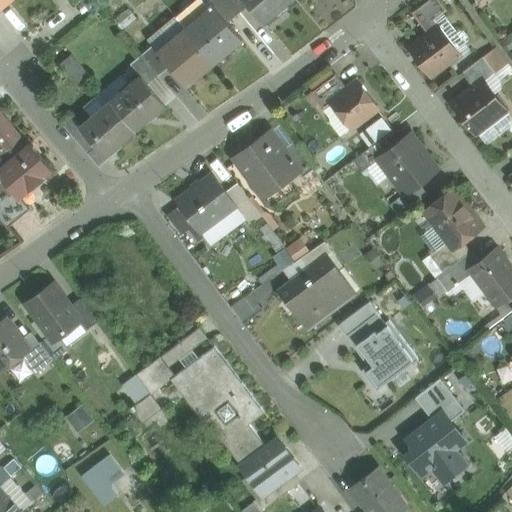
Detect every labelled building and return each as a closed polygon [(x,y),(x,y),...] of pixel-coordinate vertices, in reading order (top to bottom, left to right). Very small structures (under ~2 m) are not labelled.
[(0,0),(0,9),(10,0),(0,0)] [(227,22),(214,6),(213,7),(210,4),(211,3),(208,0),(197,0),(176,18),(185,30),(214,64),(242,40),(227,22)] [(238,13),(227,0),(214,0),(211,3),(210,4),(213,7),(214,6),(227,22),(238,13)] [(227,0),(238,13),(247,5),(242,0),(227,0)] [(242,0),(247,5),(262,23),(289,0),(242,0)] [(438,0),(428,0),(412,12),(423,27),(445,10),(438,0)] [(439,25),(410,47),(432,76),(461,54),(439,25)] [(214,64),(185,30),(184,31),(188,35),(177,44),(174,40),(158,52),(158,53),(169,66),(186,87),(214,64)] [(158,52),(153,45),(140,56),(156,76),(169,66),(158,53),(158,52)] [(89,76),(71,55),(60,65),(78,86),(89,76)] [(156,76),(140,56),(130,64),(141,77),(141,76),(147,83),(156,76)] [(495,73),(483,57),(462,73),(474,87),(483,80),(484,81),(495,73)] [(335,75),(312,92),(323,108),(332,102),(331,101),(346,90),(335,75)] [(147,83),(141,76),(141,77),(111,102),(112,104),(134,130),(165,105),(147,83)] [(484,81),(483,80),(474,87),(453,103),(476,133),(506,110),(484,81)] [(346,90),(331,101),(332,102),(351,128),(377,109),(357,82),(346,90)] [(83,129),(82,130),(96,147),(104,156),(134,130),(112,104),(83,129)] [(28,146),(0,112),(0,176),(18,198),(19,197),(52,169),(31,144),(28,146)] [(83,129),(70,114),(61,123),(87,154),(96,147),(82,130),(83,129)] [(382,117),(359,134),(369,148),(392,130),(382,117)] [(286,152),(270,131),(254,142),(256,146),(236,161),(263,197),(298,171),(299,170),(286,152)] [(392,147),(377,159),(378,160),(404,194),(405,195),(419,184),(438,170),(410,133),(392,147)] [(384,137),(363,153),(372,164),(378,160),(377,159),(392,147),(384,137)] [(314,168),(296,144),(286,152),(299,170),(298,171),(302,177),(314,168)] [(226,192),(212,173),(176,200),(200,233),(237,207),(226,192)] [(18,198),(0,176),(0,194),(2,197),(0,198),(0,218),(7,227),(29,209),(19,197),(18,198)] [(262,216),(237,183),(226,192),(237,207),(250,225),(262,216)] [(419,184),(405,195),(404,194),(398,199),(406,210),(427,194),(419,184)] [(453,190),(425,211),(448,242),(453,249),(463,241),(482,227),(453,190)] [(301,235),(274,255),(283,267),(310,248),(301,235)] [(453,249),(448,242),(430,255),(443,273),(471,252),(463,241),(453,249)] [(324,242),(302,258),(309,268),(327,254),(328,255),(332,252),(324,242)] [(511,294),(511,266),(497,248),(479,262),(468,270),(471,274),(496,307),(511,294)] [(443,273),(437,277),(448,292),(471,274),(468,270),(479,262),(471,252),(443,273)] [(309,268),(283,288),(295,305),(292,307),(308,328),(350,297),(334,275),(339,270),(328,255),(327,254),(309,268)] [(70,306),(54,283),(26,304),(49,336),(39,343),(53,360),(67,350),(57,338),(80,321),(81,320),(70,306)] [(250,294),(232,304),(242,320),(260,310),(250,294)] [(98,322),(81,298),(70,306),(81,320),(80,321),(87,330),(98,322)] [(4,318),(0,321),(0,364),(4,371),(24,356),(29,352),(21,340),(4,318)] [(418,359),(389,320),(357,344),(372,363),(362,370),(377,390),(418,359)] [(39,343),(31,332),(21,340),(29,352),(24,356),(37,373),(53,360),(39,343)] [(264,413),(214,346),(174,376),(242,465),(267,447),(266,446),(249,424),(264,413)] [(108,418),(123,408),(110,388),(95,398),(108,418)] [(141,420),(163,410),(155,393),(133,403),(141,420)] [(79,431),(97,417),(85,402),(67,416),(79,431)] [(466,441),(443,411),(407,439),(414,449),(406,455),(421,475),(432,466),(444,481),(466,464),(455,449),(466,441)] [(278,437),(266,446),(267,447),(242,465),(249,475),(278,454),(279,455),(287,449),(278,437)] [(278,454),(249,475),(263,494),(292,473),(300,467),(287,449),(279,455),(278,454)] [(121,491),(109,477),(122,465),(111,452),(82,476),(106,504),(121,491)] [(406,506),(379,469),(353,488),(369,510),(370,511),(402,511),(403,508),(406,506)] [(292,473),(263,494),(271,504),(299,483),(292,473)] [(0,486),(0,511),(21,511),(22,511),(0,486)] [(253,502),(240,511),(260,511),(253,502)]
